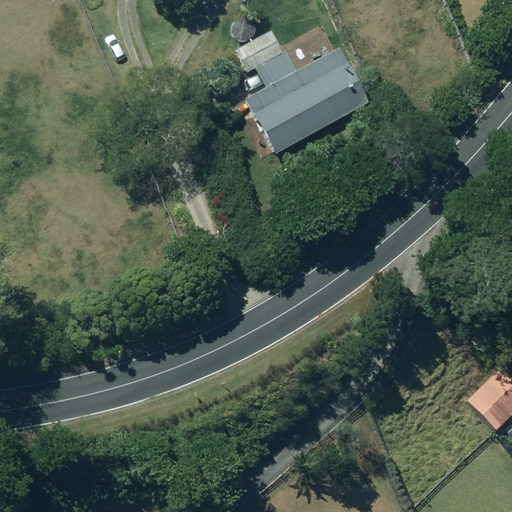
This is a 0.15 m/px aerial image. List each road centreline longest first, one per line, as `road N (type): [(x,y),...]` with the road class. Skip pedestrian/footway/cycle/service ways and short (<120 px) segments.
road 1 (unclassified): [(0,412),(145,379),(263,326),(385,242),(511,112)]
road 2 (unknown): [(385,242),(393,281),(384,323),(354,367),(200,511)]
